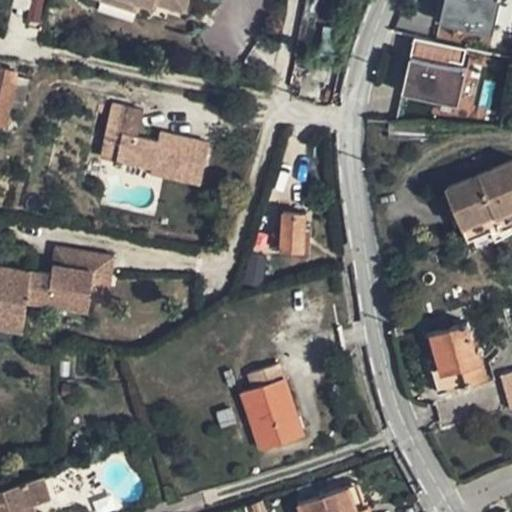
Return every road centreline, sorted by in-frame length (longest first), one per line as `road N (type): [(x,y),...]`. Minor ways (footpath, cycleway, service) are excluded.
road 1 (residential): [(451,508),(400,417),(379,329),(354,122)]
road 2 (residential): [(354,122),(275,104),(297,0)]
road 3 (residential): [(354,122),(359,79),(388,0)]
